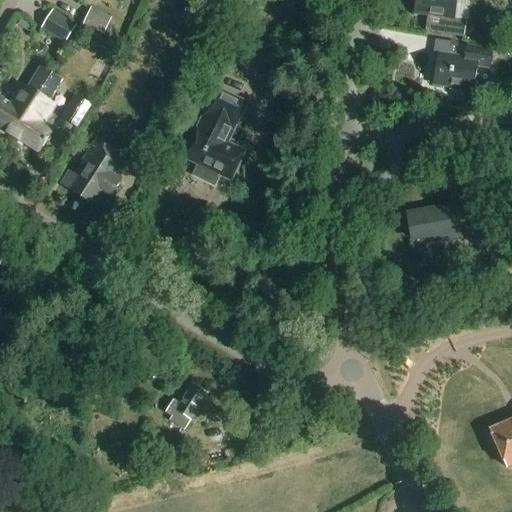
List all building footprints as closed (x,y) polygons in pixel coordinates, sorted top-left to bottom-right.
[(414,15),(428,17),(425,34),(463,40),(465,23),(453,21),(456,0),(413,0),(412,6),(415,6),(414,15)] [(91,9),(84,29),(104,36),(112,19),(91,9)] [(52,12),(41,29),(65,44),(77,26),(52,12)] [(491,52),(466,48),(464,61),(438,56),(436,66),(433,65),(431,77),(434,77),(433,86),(449,89),(448,91),(460,93),(460,91),(472,92),(476,67),(489,69),(491,52)] [(11,107),(0,100),(0,131),(11,138),(25,116),(34,102),(51,75),(41,68),(24,96),(20,94),(11,107)] [(44,109),(55,92),(61,81),(51,75),(34,102),(25,116),(11,138),(38,155),(52,133),(39,125),(48,111),(44,109)] [(183,159),(197,166),(192,177),(214,188),(219,177),(230,182),(243,154),(229,147),(248,104),(216,90),(183,159)] [(75,96),(61,119),(78,130),(93,106),(75,96)] [(154,114),(141,140),(160,150),(173,124),(154,114)] [(127,162),(96,142),(75,175),(70,172),(61,186),(93,207),(101,194),(109,199),(120,182),(116,179),(127,162)] [(436,243),(459,239),(454,208),(408,217),(413,241),(435,237),(436,243)] [(207,396),(192,387),(179,407),(173,403),(166,414),(173,419),(171,423),(184,431),(207,396)] [(511,422),(490,432),(506,469),(511,466),(511,422)]
